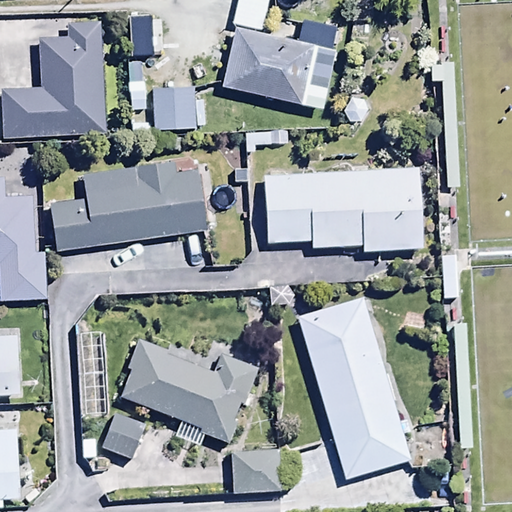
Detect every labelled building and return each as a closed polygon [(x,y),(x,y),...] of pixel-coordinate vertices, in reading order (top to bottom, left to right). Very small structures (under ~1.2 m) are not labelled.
[(264,0),(231,0),(230,8),(261,16),(264,0)] [(104,137),(99,25),(67,26),(67,39),(38,41),(40,91),(0,92),(2,141),(104,137)] [(233,31),(219,90),(322,114),(336,53),(326,51),(329,39),(302,32),(298,47),(233,31)] [(457,190),(451,67),(429,70),(430,86),(440,86),(445,190),(457,190)] [(188,71),(149,73),(151,115),(190,114),(188,71)] [(421,238),(417,152),(260,159),(263,231),(309,229),(309,236),(361,234),(361,241),(421,238)] [(50,209),(57,256),(204,235),(195,176),(175,179),(173,166),(83,180),(86,203),(50,209)] [(0,302),(44,301),(42,256),(35,256),(33,199),(4,200),(4,182),(0,182),(0,302)] [(457,260),(440,260),(440,305),(457,305),(457,260)] [(358,286),(294,304),(341,468),(405,449),(358,286)] [(466,328),(452,328),(457,453),(471,452),(466,328)] [(0,402),(19,402),(17,339),(0,339),(0,402)] [(142,411),(111,397),(95,433),(126,447),(142,411)] [(0,511),(3,511),(3,504),(16,504),(14,435),(0,435),(0,511)] [(277,480),(276,438),(225,439),(226,481),(277,480)]
